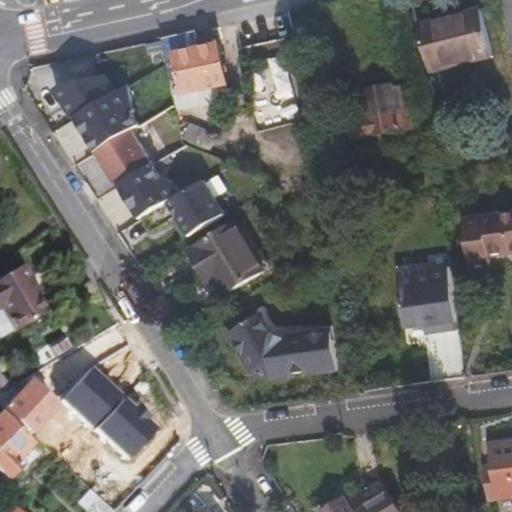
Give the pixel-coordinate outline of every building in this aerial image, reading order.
[(496,56),(484,8),(421,24),(433,72),(496,56)] [(207,52),(202,33),(167,41),(190,123),(196,123),(241,113),(225,48),(215,50),(207,52)] [(86,117),(126,94),(117,77),(71,85),(66,88),(83,118),(86,117)] [(417,124),(410,84),(363,94),(366,116),(358,118),(358,125),(348,128),(351,140),(417,124)] [(106,151),(141,130),(149,125),(141,110),(145,107),(140,86),(126,94),(86,117),(106,151)] [(235,141),(196,123),(199,141),(228,154),(235,141)] [(128,184),(161,163),(141,130),(106,151),(105,151),(125,185),(128,184)] [(149,218),(151,217),(199,189),(172,177),(170,178),(161,163),(128,184),(149,218)] [(197,236),(233,215),(213,181),(199,189),(151,217),(159,230),(184,215),(197,236)] [(312,216),(311,207),(286,210),(287,219),(312,216)] [(490,272),(488,260),(486,252),(494,250),(495,259),(510,256),(510,251),(511,250),(511,215),(463,223),(471,274),(490,272)] [(270,266),(243,220),(195,250),(214,281),(221,276),(230,292),(270,266)] [(352,290),(345,242),(323,256),(328,293),(352,290)] [(486,252),(488,260),(495,259),(494,250),(486,252)] [(459,327),(450,264),(403,271),(411,326),(429,323),(436,322),(437,329),(459,327)] [(51,321),(40,304),(33,293),(38,291),(27,272),(0,288),(0,320),(5,318),(19,341),(51,321)] [(33,293),(40,304),(44,301),(38,291),(33,293)] [(304,375),(334,370),(331,325),(278,329),(268,311),(237,332),(248,374),(273,374),(303,368),(304,375)] [(430,331),(437,329),(436,322),(429,323),(430,331)] [(89,339),(39,369),(48,383),(97,354),(89,339)] [(0,395),(15,386),(0,368),(0,395)] [(119,398),(90,371),(61,402),(90,429),(119,398)] [(21,390),(15,386),(0,395),(0,405),(4,409),(5,408),(32,434),(56,408),(28,382),(21,390)] [(133,411),(123,402),(96,431),(129,460),(156,431),(145,421),(148,419),(136,408),(133,411)] [(18,462),(35,446),(2,415),(0,417),(0,470),(13,483),(26,469),(18,462)] [(461,470),(457,438),(422,442),(425,475),(461,470)] [(511,450),(511,442),(498,444),(499,452),(511,450)] [(499,452),(498,444),(491,445),(494,468),(500,468),(499,452)] [(46,455),(35,446),(18,462),(26,469),(29,472),(46,455)] [(511,498),(511,450),(499,452),(500,468),(494,468),(498,500),(511,498)] [(407,511),(409,511),(395,487),(355,510),(348,496),(323,511),(407,511)] [(89,511),(113,511),(91,491),(80,503),(89,511)]
